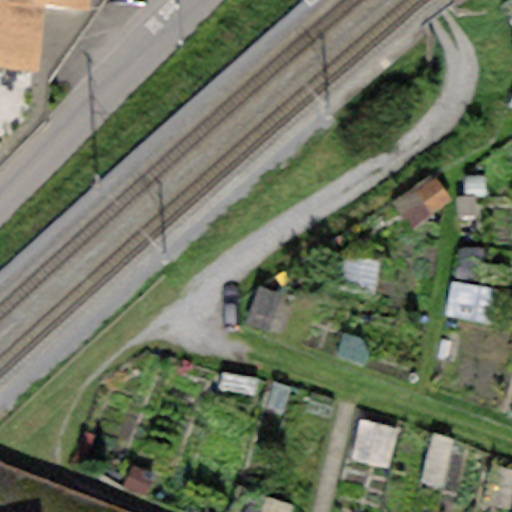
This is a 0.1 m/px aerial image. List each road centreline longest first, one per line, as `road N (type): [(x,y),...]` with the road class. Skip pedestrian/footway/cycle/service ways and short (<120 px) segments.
road 1 (track): [(154,511),(66,474),(56,456),(72,406),(112,362),(428,139),(465,60),(422,0)]
road 2 (track): [(511,440),(180,314)]
road 3 (residential): [(0,195),(188,0)]
